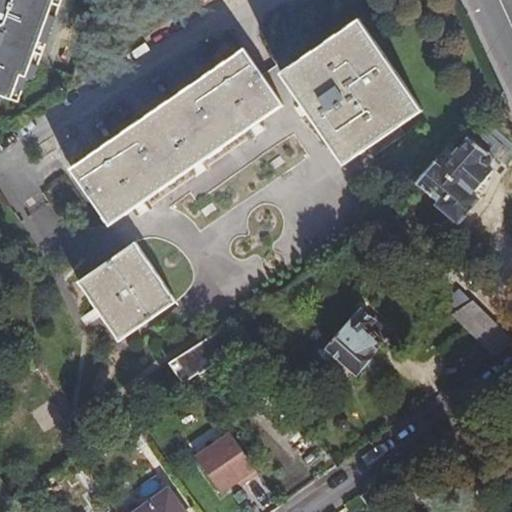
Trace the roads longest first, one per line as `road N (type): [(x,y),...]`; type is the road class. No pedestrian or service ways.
road 1 (residential): [(0,161),(198,29),(268,0)]
road 2 (residential): [(304,511),(511,362)]
